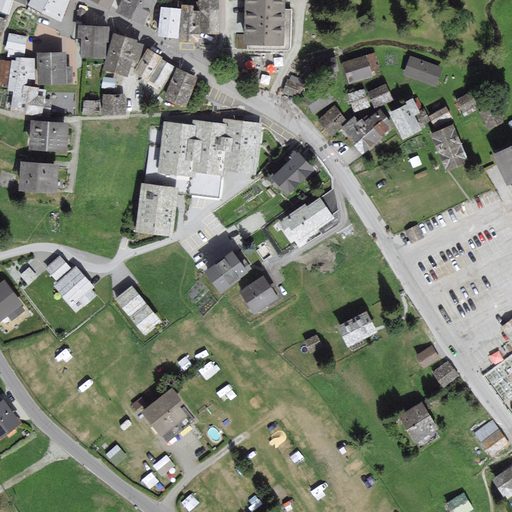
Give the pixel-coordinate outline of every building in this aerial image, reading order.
[(11,0),(0,0),(0,9),(2,11),(7,13),(11,0)] [(32,0),(31,4),(60,18),(69,0),(32,0)] [(155,0),(123,0),(119,11),(129,16),(144,23),(155,0)] [(200,0),(201,32),(218,32),(216,0),(200,0)] [(282,0),(248,0),(247,48),(290,50),(291,9),(282,8),(282,0)] [(192,7),(183,6),(180,40),(198,41),(200,12),(192,11),(192,7)] [(180,10),(162,8),(161,17),(160,34),(178,36),(180,10)] [(104,28),(81,26),(81,36),(86,37),(85,54),(103,55),(104,34),(104,28)] [(26,37),(9,34),(8,41),(7,49),(24,51),(26,37)] [(127,38),(116,35),(106,68),(126,74),(131,57),(136,59),(140,45),(135,43),(136,41),(127,38)] [(157,55),(149,51),(137,72),(162,86),(172,67),(167,64),(160,60),(161,58),(157,55)] [(50,53),(39,54),(40,82),(70,82),(70,68),(63,68),(63,53),(50,53)] [(378,67),(374,55),(345,63),(350,81),(372,75),(370,69),(378,67)] [(31,84),(34,60),(17,58),(16,61),(11,61),(11,64),(0,62),(0,64),(0,82),(7,84),(6,90),(14,91),(11,110),(39,114),(40,109),(49,110),(50,101),(42,100),(42,98),(39,98),(35,97),(36,90),(30,89),(31,84)] [(440,68),(411,58),(406,74),(435,84),(440,68)] [(337,69),(334,59),(321,62),(325,73),(337,69)] [(191,76),(177,71),(166,98),(185,105),(196,78),(191,76)] [(304,82),(292,76),(285,90),(298,96),(304,82)] [(113,87),(115,79),(104,77),(102,85),(113,87)] [(386,86),(369,93),(374,106),(391,99),(386,86)] [(331,102),(322,88),(306,99),(314,112),(331,102)] [(369,105),(363,90),(349,95),(355,111),(369,105)] [(477,104),(471,93),(458,100),(461,106),(464,111),(477,104)] [(113,95),(104,96),(104,113),(123,112),(123,95),(113,95)] [(408,102),(410,107),(392,115),(403,138),(421,130),(420,128),(429,124),(423,109),(417,111),(412,100),(408,102)] [(99,101),(84,101),(84,113),(99,113),(99,101)] [(345,119),(334,108),(321,122),(332,132),(345,119)] [(503,121),(496,108),(481,115),(488,129),(495,125),(503,121)] [(451,118),(446,109),(431,117),(436,126),(451,118)] [(393,126),(380,111),(360,128),(353,119),(342,129),(362,153),(375,142),(378,139),(393,126)] [(253,171),(260,126),(227,121),(226,126),(197,122),(196,128),(166,124),(160,171),(191,175),(192,169),(221,173),(222,167),(253,171)] [(41,123),(33,122),(32,148),(65,149),(66,124),(41,123)] [(466,159),(453,128),(433,136),(439,152),(446,168),(466,159)] [(511,179),(511,147),(509,149),(496,156),(508,181),(511,179)] [(311,172),(298,157),(274,178),(288,193),(311,172)] [(33,163),(24,163),(23,188),(55,190),(56,164),(33,163)] [(14,176),(2,172),(0,178),(0,182),(10,186),(14,176)] [(175,190),(144,186),(138,230),(170,233),(175,190)] [(331,217),(319,200),(306,209),(304,207),(284,221),(297,240),(331,217)] [(248,272),(231,251),(207,271),(223,292),(248,272)] [(72,270),(60,257),(47,268),(60,283),(56,286),(72,304),(79,298),(85,305),(95,296),(89,289),(92,286),(75,267),(72,270)] [(275,298),(263,278),(242,292),(254,311),(275,298)] [(21,303),(3,281),(0,284),(0,319),(8,314),(12,319),(22,310),(18,306),(21,303)] [(159,321),(132,288),(118,300),(145,332),(159,321)] [(375,331),(365,313),(339,327),(349,346),(375,331)] [(511,319),(498,330),(511,348),(511,319)] [(321,345),(317,336),(306,341),(311,350),(321,345)] [(438,358),(431,347),(417,356),(424,367),(438,358)] [(458,375),(448,362),(433,373),(443,386),(458,375)] [(183,402),(172,390),(145,413),(163,434),(184,416),(177,407),(183,402)] [(140,395),(134,403),(139,407),(145,399),(140,395)] [(9,409),(2,401),(0,402),(0,436),(0,437),(19,423),(9,409)] [(423,408),(420,404),(400,416),(416,441),(436,428),(423,408)] [(508,443),(499,431),(483,443),(492,455),(503,446),(508,443)] [(117,442),(106,451),(116,463),(127,453),(117,442)] [(154,462),(162,473),(175,463),(167,453),(154,462)] [(511,465),(494,477),(503,492),(511,486),(511,465)] [(464,511),(472,508),(464,493),(449,501),(455,511),(464,511)]
